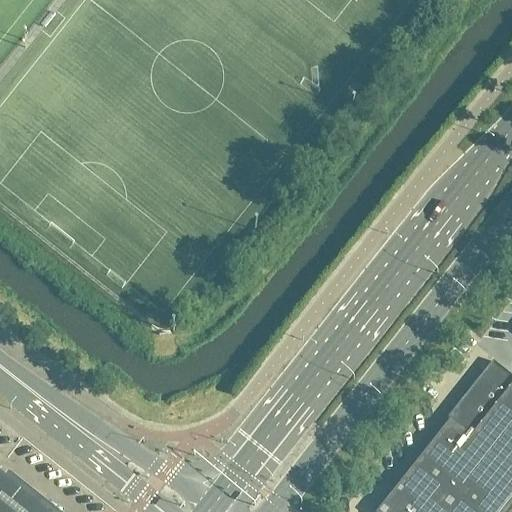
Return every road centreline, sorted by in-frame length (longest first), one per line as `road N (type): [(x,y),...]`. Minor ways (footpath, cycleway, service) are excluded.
road 1 (primary): [(511,122),(205,511)]
road 2 (primary): [(271,511),(511,208)]
road 3 (tertiary): [(185,511),(0,365)]
